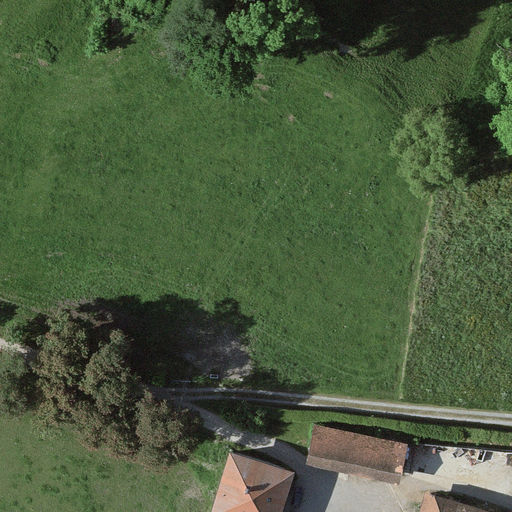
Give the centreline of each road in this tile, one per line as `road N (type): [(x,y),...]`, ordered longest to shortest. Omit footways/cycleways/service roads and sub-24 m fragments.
road 1 (residential): [(155,394),(511,429)]
road 2 (residential): [(155,394),(390,505)]
road 3 (residential): [(0,347),(155,394)]
